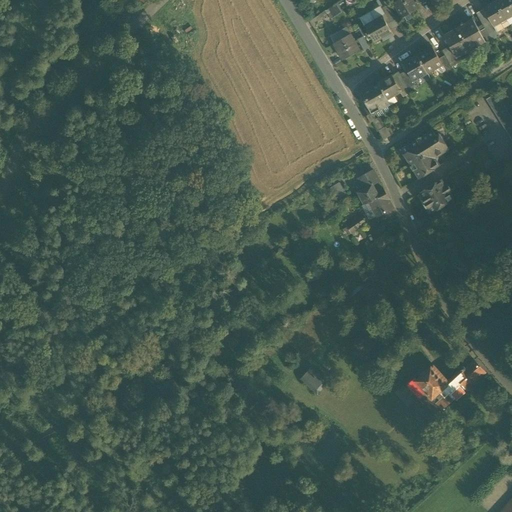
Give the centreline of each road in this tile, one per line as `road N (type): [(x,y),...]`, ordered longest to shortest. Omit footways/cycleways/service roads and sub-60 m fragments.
road 1 (tertiary): [(511,383),(442,296),(340,90)]
road 2 (tertiary): [(0,201),(32,123),(162,0)]
road 3 (track): [(375,150),(511,59)]
road 4 (residential): [(340,90),(465,0)]
